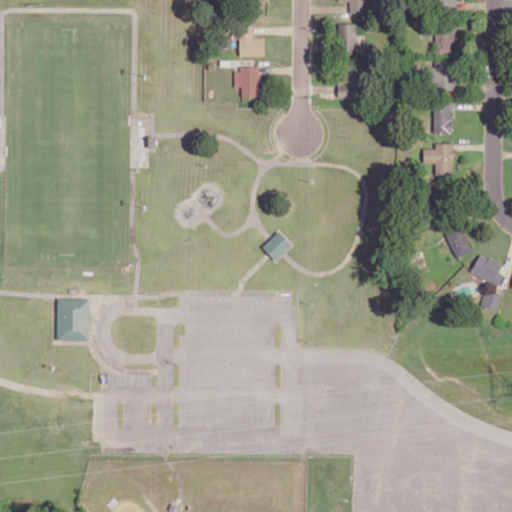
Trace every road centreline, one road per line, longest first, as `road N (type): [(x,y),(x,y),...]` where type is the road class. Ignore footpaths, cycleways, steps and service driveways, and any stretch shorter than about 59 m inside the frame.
road 1 (residential): [(504,217),(493,184),(495,0)]
road 2 (residential): [(299,125),(301,0)]
